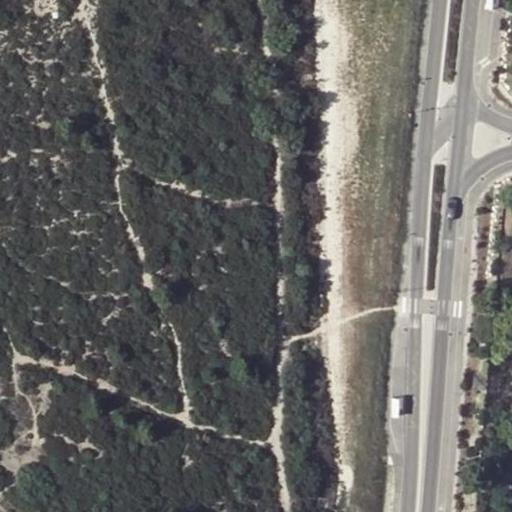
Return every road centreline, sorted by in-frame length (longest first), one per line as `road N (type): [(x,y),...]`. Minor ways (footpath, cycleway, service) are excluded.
road 1 (secondary): [(426,511),(451,174)]
road 2 (secondary): [(422,175),(406,511)]
road 3 (secondary): [(440,0),(422,175)]
